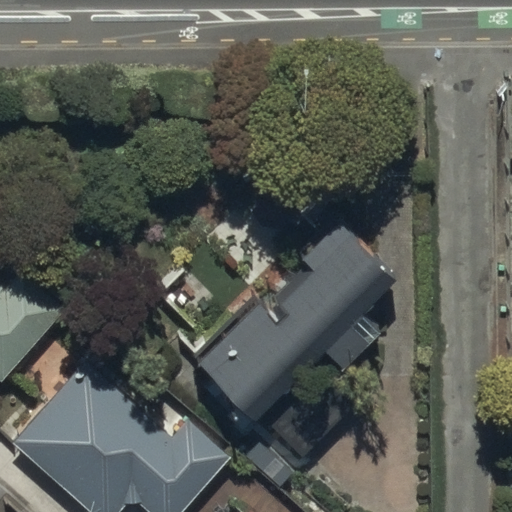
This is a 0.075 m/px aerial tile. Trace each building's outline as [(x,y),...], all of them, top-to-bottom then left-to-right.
[(173,6),(173,50),(238,49),(238,5),(173,6)] [(72,12),(73,51),(151,49),(150,10),(72,12)] [(0,11),(0,49),(61,49),(61,11),(0,11)] [(246,393),(303,449),(336,415),(302,382),(333,351),(349,367),(391,324),(377,310),(412,274),(348,210),(271,288),(291,307),(281,317),(260,296),(201,357),(214,370),(203,381),(231,408),(246,393)] [(0,371),(4,374),(66,303),(23,266),(8,283),(0,275),(0,371)] [(15,441),(98,511),(118,511),(126,503),(143,503),(153,511),(179,511),(231,454),(188,416),(173,433),(87,359),(15,441)]
